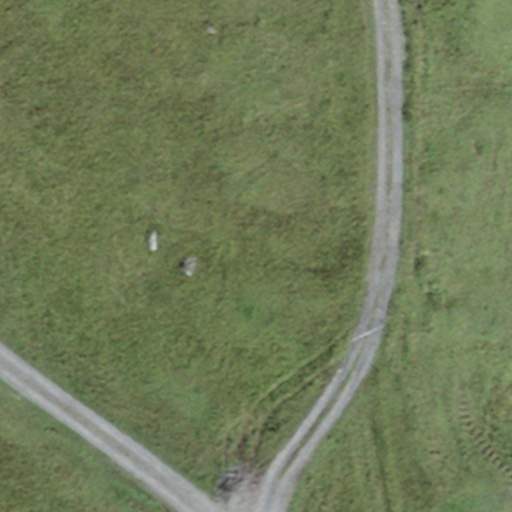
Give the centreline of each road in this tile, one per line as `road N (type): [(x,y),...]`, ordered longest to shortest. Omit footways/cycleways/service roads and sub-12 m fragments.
road 1 (track): [(272,511),(276,491),(374,326),(392,245),(387,0)]
road 2 (track): [(194,511),(0,364)]
